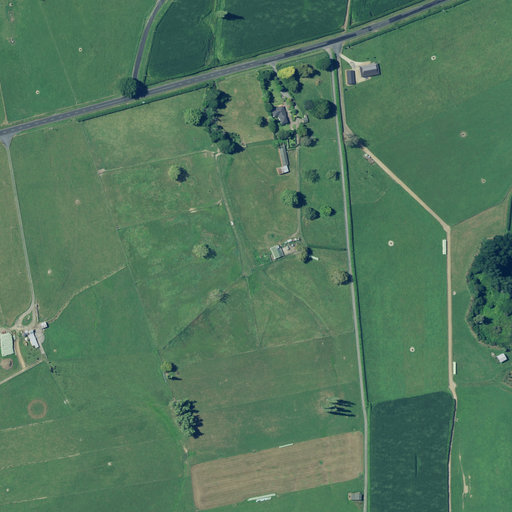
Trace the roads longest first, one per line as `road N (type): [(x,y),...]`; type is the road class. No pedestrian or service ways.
road 1 (tertiary): [(443,0),(330,42),(135,96)]
road 2 (tertiary): [(135,96),(0,132)]
